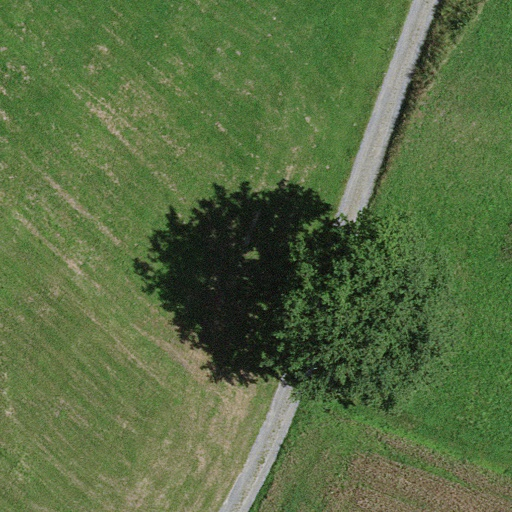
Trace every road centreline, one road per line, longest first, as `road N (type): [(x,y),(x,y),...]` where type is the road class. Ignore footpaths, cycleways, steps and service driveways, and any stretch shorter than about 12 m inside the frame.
road 1 (track): [(433,0),(297,378),(240,511)]
road 2 (track): [(511,461),(383,419),(297,378)]
